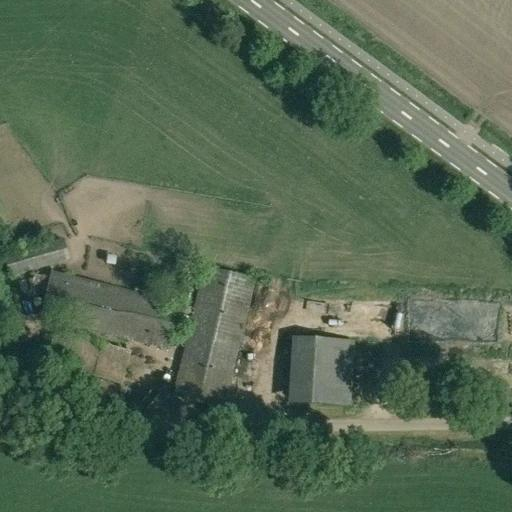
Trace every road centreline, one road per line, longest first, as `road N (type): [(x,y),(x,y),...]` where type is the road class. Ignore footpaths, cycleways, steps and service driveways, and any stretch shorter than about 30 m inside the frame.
road 1 (unclassified): [(511,424),(125,427),(0,389)]
road 2 (secondary): [(511,197),(245,0)]
